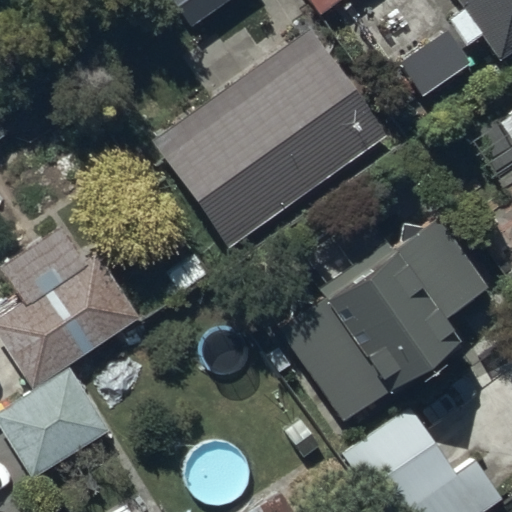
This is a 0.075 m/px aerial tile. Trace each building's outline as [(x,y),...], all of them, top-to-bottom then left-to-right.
[(305,0),(148,89),(209,197),(370,106),(309,0),(305,0)] [(175,0),(189,19),(215,0),(175,0)] [(511,0),(484,0),(494,15),(511,2),(511,0)] [(511,68),(500,76),(511,93),(511,68)] [(270,282),(336,387),(449,317),(422,274),(469,245),(430,182),(270,282)] [(0,331),(31,380),(67,358),(66,357),(139,306),(97,241),(81,251),(58,215),(0,253),(0,264),(19,293),(0,305),(0,331)] [(511,261),(502,269),(511,283),(511,261)] [(67,358),(31,380),(32,381),(0,401),(0,426),(28,470),(109,418),(67,358)] [(452,463),(409,399),(338,443),(381,511),(406,496),(415,511),(465,511),(499,490),(473,450),(452,463)] [(0,511),(12,511),(0,493),(0,511)]
